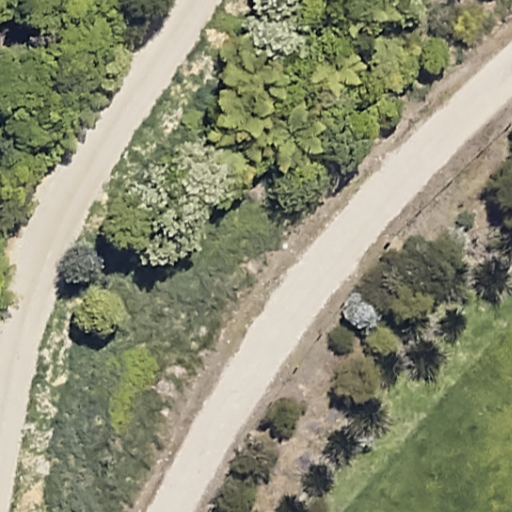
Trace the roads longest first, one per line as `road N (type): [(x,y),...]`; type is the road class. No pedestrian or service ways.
road 1 (track): [(155,511),(470,56),(511,22)]
road 2 (track): [(0,416),(12,350),(58,218),(196,0)]
